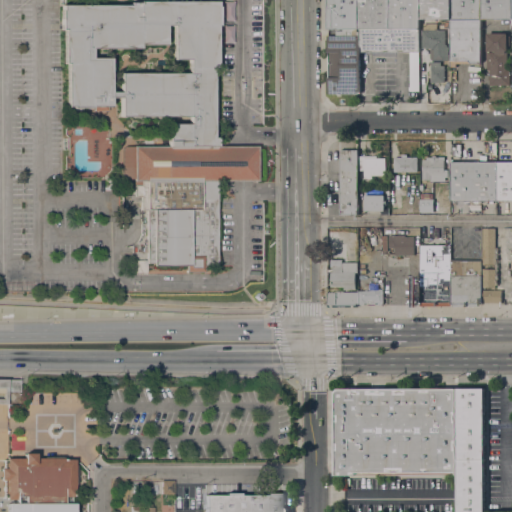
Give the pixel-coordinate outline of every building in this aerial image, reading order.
[(346,29),(328,29),(328,0),(358,0),(358,30),(346,30),(346,29)] [(389,0),(389,30),(358,30),(358,0),(389,0)] [(420,0),(420,19),(419,19),(419,30),(389,30),(389,0),(420,0)] [(420,19),(420,0),(451,0),(451,19),(420,19)] [(451,19),(451,0),(481,0),(481,19),(481,20),(451,20),(451,19)] [(511,19),(481,19),(481,0),(511,0),(511,19)] [(185,266),(153,266),(153,264),(146,264),(146,210),(140,210),(140,197),(134,197),(134,179),(122,179),(122,149),(125,147),(168,146),(167,125),(189,124),(189,117),(120,117),(120,98),(110,98),(110,107),(107,107),(107,111),(94,111),(94,107),(91,107),(91,108),(72,108),(72,107),(67,107),(67,64),(65,64),(64,30),(61,30),(61,10),(62,10),(62,6),(130,5),(130,3),(140,3),(139,2),(217,2),(217,7),(218,7),(218,26),(216,26),(217,68),(212,68),(213,138),(216,138),(217,147),(235,147),(257,147),(257,181),(235,181),(216,182),(216,203),(217,267),(204,267),(204,273),(185,273),(185,266)] [(481,20),(481,63),(457,63),(457,67),(451,67),(451,20),(481,20)] [(422,30),(424,30),(424,23),(437,23),(438,30),(445,30),(445,44),(448,44),(448,60),(433,60),(431,58),(431,48),(422,48),(422,30)] [(389,30),(389,52),(361,51),(361,94),(328,94),(328,35),(346,36),(346,30),(358,30),(389,30)] [(419,30),(419,52),(410,52),(389,52),(389,30),(419,30)] [(507,33),(507,36),(510,36),(510,45),(507,45),(507,67),(510,67),(510,85),(490,85),(490,80),(489,80),(489,75),(490,75),(490,70),(487,70),(487,33),(507,33)] [(410,92),(410,52),(419,52),(419,92),(410,92)] [(376,61),(376,53),(395,53),(395,61),(376,61)] [(441,62),(441,65),(445,65),(445,82),(431,82),(431,62),(441,62)] [(358,215),(340,215),(340,150),(358,150),(358,156),(358,178),(358,215)] [(406,172),(406,174),(402,173),(402,172),(394,172),(394,157),(402,157),(402,154),(407,154),(407,157),(418,157),(418,172),(406,172)] [(358,156),(377,156),(377,158),(386,158),(386,175),(372,175),(372,179),(364,179),(364,178),(358,178),(358,156)] [(444,177),(444,179),(445,179),(445,180),(431,180),(423,180),(423,159),(427,159),(427,157),(432,157),(433,156),(436,156),(437,157),(444,157),(444,170),(448,170),(448,177),(444,177)] [(497,201),(451,201),(451,162),(497,162),(497,201)] [(511,162),(511,201),(497,201),(497,162),(511,162)] [(384,195),(384,210),(365,210),(365,195),(384,195)] [(433,212),(421,212),(421,199),(433,199),(433,212)] [(482,229),(495,229),(495,234),(497,234),(497,247),(495,247),(495,265),(483,264),(482,229)] [(394,255),(394,247),(389,247),(389,235),(395,235),(395,236),(405,236),(405,237),(414,237),(414,245),(419,245),(419,253),(414,254),(414,255),(394,255)] [(451,304),(450,304),(450,305),(420,305),(420,245),(451,245),(451,261),(451,304)] [(344,289),(344,286),(331,287),(330,272),(333,272),(333,267),(331,267),(331,260),(342,259),(342,263),(357,262),(357,272),(355,272),(356,289),(344,289)] [(451,261),(481,261),(481,303),(480,303),(480,305),(468,305),(468,307),(464,307),(464,305),(453,305),(453,304),(451,304),(451,261)] [(482,268),(495,268),(495,287),(483,287),(482,268)] [(358,292),(359,292),(359,290),(370,290),(370,289),(383,289),(383,305),(358,305),(358,292)] [(501,290),(501,302),(483,303),(483,290),(501,290)] [(358,305),(358,307),(328,307),(328,292),(336,292),(336,291),(340,291),(340,292),(358,292),(358,305)] [(18,392),(7,392),(7,404),(0,403),(0,379),(19,380),(19,390),(18,392)] [(484,388),(484,511),(457,511),(457,474),(457,389),(484,388)] [(457,474),(335,475),(335,389),(338,389),(457,389),(457,474)] [(34,454),(34,458),(43,458),(43,457),(61,457),(61,458),(64,458),(64,460),(74,460),(74,465),(76,465),(76,484),(74,484),(74,497),(70,497),(70,504),(74,504),(74,511),(6,511),(6,504),(15,504),(15,499),(3,499),(3,480),(0,480),(0,469),(3,469),(3,458),(23,458),(23,454),(34,454)] [(142,495),(140,494),(140,496),(135,496),(135,495),(131,494),(131,481),(143,481),(142,495)] [(173,494),(161,494),(161,481),(173,481),(173,494)] [(205,511),(205,496),(226,495),(226,494),(240,494),(240,495),(267,496),(267,494),(283,494),(283,504),(280,504),(280,508),(289,508),(289,511),(205,511)]
